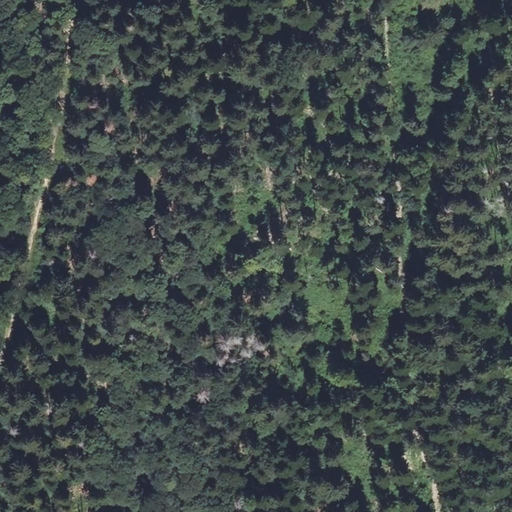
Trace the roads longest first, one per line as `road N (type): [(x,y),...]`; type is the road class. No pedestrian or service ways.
road 1 (track): [(393,0),(407,353),(415,429),(438,511)]
road 2 (track): [(73,0),(42,202),(0,373)]
